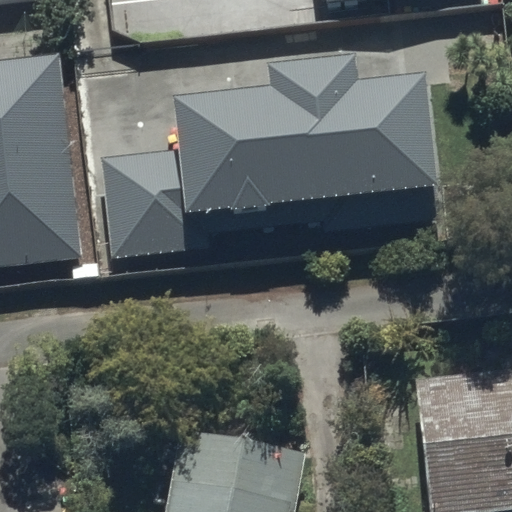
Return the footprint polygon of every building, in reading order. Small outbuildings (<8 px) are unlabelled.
[(279,0),(198,0),(205,39),(284,27),(279,0)] [(0,272),(80,264),(57,61),(0,67),(0,272)] [(176,159),(101,167),(112,263),(203,253),(199,221),(432,194),(419,82),(356,90),(353,68),(267,77),(270,96),(170,107),(176,159)] [(511,511),(511,373),(412,384),(426,511),(511,511)] [(293,511),(304,459),(180,436),(166,511),(293,511)]
